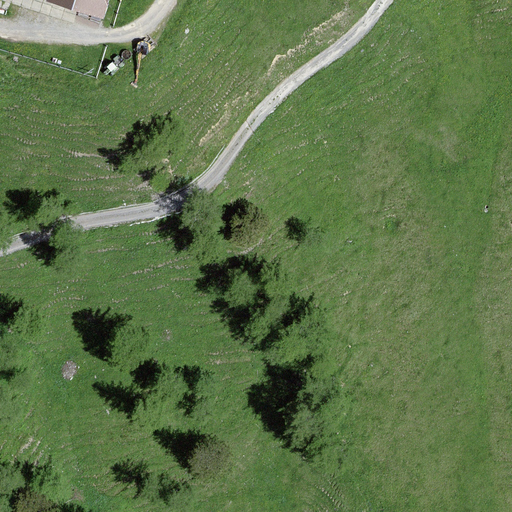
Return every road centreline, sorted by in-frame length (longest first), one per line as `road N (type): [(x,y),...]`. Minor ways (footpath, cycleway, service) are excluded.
road 1 (track): [(0,247),(153,211),(202,188),(270,103),(387,0)]
road 2 (track): [(170,0),(149,23),(121,33),(0,21)]
